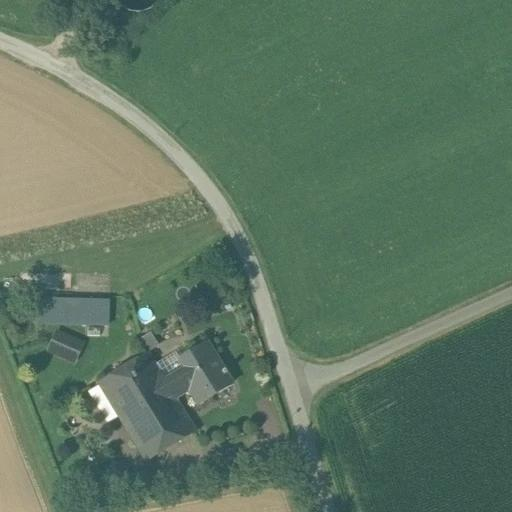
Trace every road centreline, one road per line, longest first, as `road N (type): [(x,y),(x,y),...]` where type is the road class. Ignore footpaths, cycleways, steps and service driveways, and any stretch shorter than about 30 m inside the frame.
road 1 (unclassified): [(0,41),(102,94),(186,163),(237,235),(289,389)]
road 2 (unclassified): [(289,389),(511,292)]
road 3 (unclassified): [(289,389),(327,511)]
